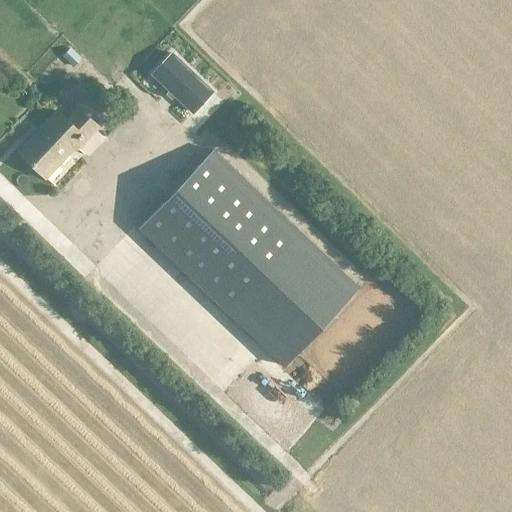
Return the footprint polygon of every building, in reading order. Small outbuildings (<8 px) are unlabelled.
[(70,48),(61,58),(72,69),(81,60),(70,48)] [(171,54),(152,74),(169,91),(175,96),(193,113),(212,93),(171,54)] [(57,112),(19,153),(45,178),(75,147),(77,149),(98,127),(79,109),(67,122),(57,112)] [(359,288),(214,151),(139,229),(284,367),(359,288)] [(103,259),(119,270),(131,252),(115,241),(103,259)]
